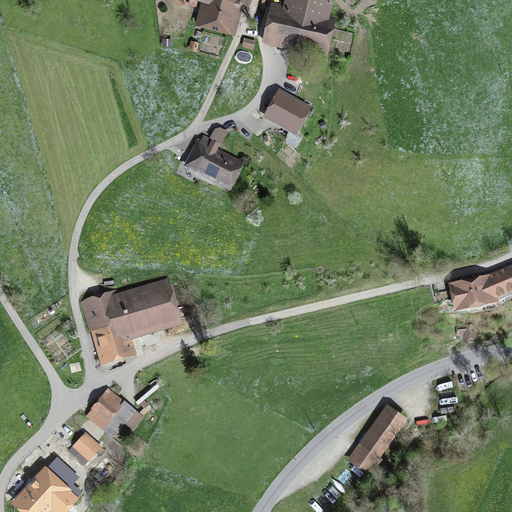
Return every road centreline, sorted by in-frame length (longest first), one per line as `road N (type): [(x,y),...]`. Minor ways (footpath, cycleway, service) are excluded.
road 1 (unclassified): [(69,406),(172,348),(511,257)]
road 2 (tertiary): [(259,511),(315,441),(378,395),(430,366),(511,349)]
road 3 (unclassified): [(0,299),(69,406)]
